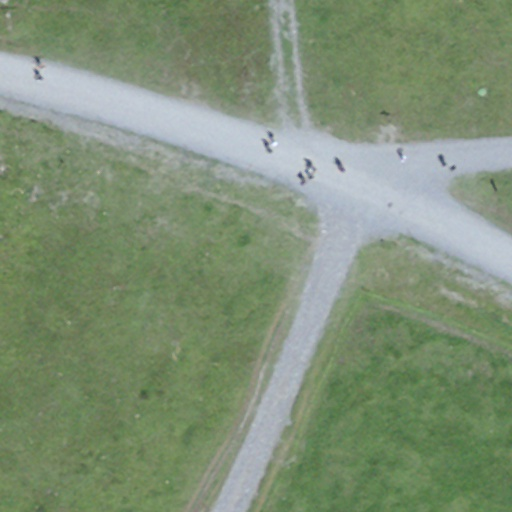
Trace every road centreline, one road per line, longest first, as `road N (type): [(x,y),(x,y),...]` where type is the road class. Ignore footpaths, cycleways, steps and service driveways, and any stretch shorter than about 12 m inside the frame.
road 1 (track): [(0,76),(187,128),(356,193)]
road 2 (track): [(356,193),(511,271)]
road 3 (track): [(356,193),(398,174),(511,157)]
